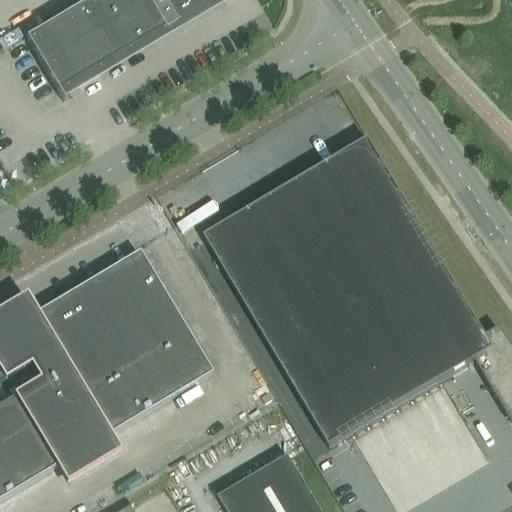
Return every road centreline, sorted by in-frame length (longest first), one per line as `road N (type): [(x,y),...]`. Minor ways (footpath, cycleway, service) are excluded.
road 1 (unclassified): [(0,235),(353,24)]
road 2 (tertiary): [(353,24),(511,254)]
